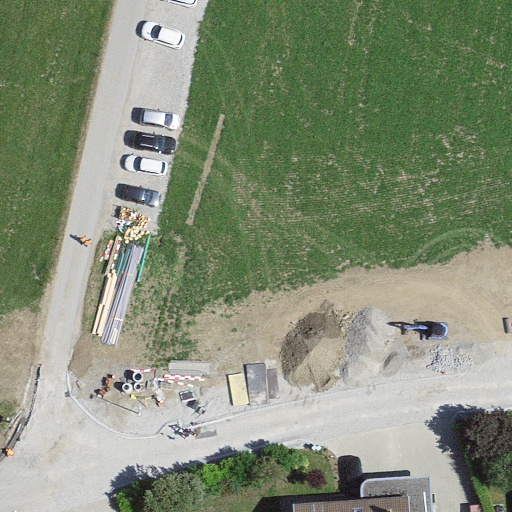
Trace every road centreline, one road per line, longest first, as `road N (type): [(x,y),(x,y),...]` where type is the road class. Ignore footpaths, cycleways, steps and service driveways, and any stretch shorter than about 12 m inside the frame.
road 1 (residential): [(0,503),(263,426),(511,387)]
road 2 (track): [(133,0),(34,492)]
